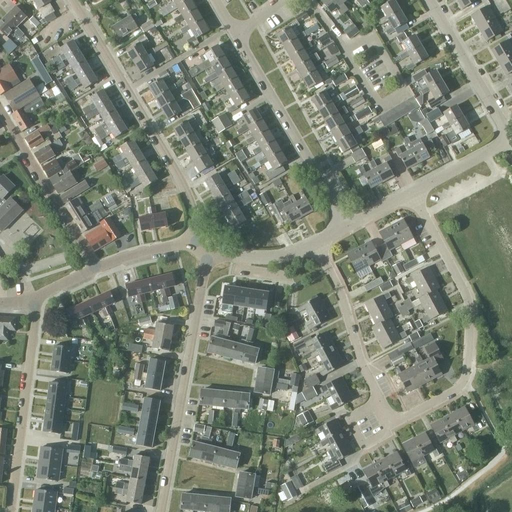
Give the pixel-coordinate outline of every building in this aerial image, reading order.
[(32,0),(38,10),(39,9),(44,18),(53,13),(55,12),(49,3),(50,2),(49,0),(32,0)] [(154,0),(153,0),(146,4),(150,10),(157,5),(154,0)] [(176,7),(187,0),(172,0),(174,2),(160,11),(163,17),(170,13),(177,8),(176,7)] [(183,17),(196,9),(190,0),(187,0),(176,7),(177,8),(181,15),(174,20),(176,24),(184,19),(183,17)] [(341,15),(344,13),(333,0),(319,0),(331,13),(336,9),(341,15)] [(342,4),(347,0),(333,0),(344,13),(347,10),(342,4)] [(355,0),(363,10),(367,7),(360,0),(347,0),(355,0)] [(387,19),(400,11),(394,0),(381,8),(386,17),(379,21),(381,25),(388,21),(387,19)] [(456,0),(462,9),(477,0),(456,0)] [(478,29),(495,19),(488,6),(470,16),(478,29)] [(16,27),(26,18),(15,7),(5,17),(16,27)] [(189,28),(203,20),(196,9),(183,17),(184,19),(188,26),(180,30),(182,34),(190,30),(189,28)] [(298,23),(309,17),(306,11),(295,17),(298,23)] [(392,28),(385,32),(387,36),(395,31),(395,30),(405,23),(407,22),(400,11),(387,19),(388,21),(392,28)] [(139,21),(135,14),(131,17),(130,16),(112,27),(119,39),(137,28),(134,23),(139,21)] [(36,28),(41,24),(33,16),(29,20),(36,28)] [(24,35),(16,27),(5,17),(0,21),(0,30),(6,37),(12,31),(20,39),(24,35)] [(495,19),(478,29),(485,42),(503,32),(495,19)] [(151,29),(154,27),(151,20),(139,27),(143,33),(151,29)] [(189,28),(190,30),(194,37),(186,41),(189,45),(191,44),(193,47),(199,43),(196,39),(209,31),(203,20),(189,28)] [(296,37),(299,35),(295,28),(299,26),(297,22),(289,26),(290,28),(276,35),(283,46),(297,38),(296,37)] [(395,31),(397,34),(408,28),(405,23),(395,30),(395,31)] [(319,29),(317,24),(304,32),(306,36),(319,29)] [(353,24),(344,32),(350,39),(359,32),(353,24)] [(303,49),(302,47),(298,41),(305,36),(303,32),(299,35),(296,37),(297,38),(283,46),(289,57),(303,49)] [(396,38),(399,43),(407,38),(404,33),(396,38)] [(320,44),(329,38),(326,34),(318,39),(320,42),(320,44)] [(408,54),(421,46),(415,35),(401,43),(406,52),(399,56),(402,60),(409,56),(408,54)] [(147,54),(146,53),(141,46),(149,42),(146,38),(139,42),(139,44),(127,51),(133,62),(147,54)] [(8,55),(17,47),(10,39),(2,46),(8,55)] [(309,60),(308,58),(304,51),(320,42),(318,39),(310,43),(309,43),(302,47),(303,49),(289,57),(296,68),(309,60)] [(498,63),(511,54),(511,47),(508,40),(490,50),(498,63)] [(55,66),(62,62),(66,59),(79,51),(73,41),(60,49),(63,54),(45,65),(48,70),(55,65),(55,66)] [(168,45),(165,41),(153,49),(155,53),(168,45)] [(331,55),(337,52),(332,43),(326,47),(331,55)] [(211,65),(224,57),(218,46),(204,54),(208,60),(188,72),(192,78),(204,71),(212,66),(211,65)] [(408,54),(409,56),(413,63),(406,67),(408,71),(416,66),(415,65),(428,58),(421,46),(408,54)] [(171,60),(175,57),(168,47),(165,49),(171,60)] [(147,54),(133,62),(140,73),(153,65),(152,64),(148,57),(151,55),(155,53),(153,49),(146,53),(147,54)] [(72,69),(85,61),(79,51),(66,59),(72,69)] [(316,70),(315,69),(312,65),(320,60),(316,53),(308,58),(309,60),(296,68),(302,78),(316,70)] [(511,54),(498,63),(505,76),(511,72),(511,54)] [(327,69),(339,62),(335,56),(324,63),(327,69)] [(217,75),(231,67),(224,57),(211,65),(212,66),(216,73),(204,80),(206,84),(218,77),(217,75)] [(78,79),(91,71),(85,61),(72,69),(78,79)] [(62,62),(55,66),(58,71),(65,66),(62,62)] [(20,82),(9,64),(0,69),(0,95),(10,89),(20,82)] [(35,68),(38,74),(45,70),(42,64),(35,68)] [(316,70),(302,78),(309,89),(322,81),(317,73),(325,68),(322,64),(315,69),(316,70)] [(172,68),(173,69),(176,75),(181,72),(177,65),(172,68)] [(223,86),(237,78),(231,67),(217,75),(218,77),(222,84),(214,88),(217,92),(224,88),(223,86)] [(429,89),(442,81),(435,70),(427,75),(424,70),(412,77),(415,83),(422,78),(427,87),(420,91),(423,95),(430,91),(429,89)] [(91,71),(78,79),(75,81),(77,86),(81,84),(85,90),(97,82),(91,71)] [(168,90),(167,89),(163,82),(170,78),(168,74),(160,78),(161,79),(148,87),(155,98),(168,90)] [(335,87),(347,80),(344,74),(332,81),(335,87)] [(65,81),(68,86),(75,81),(72,77),(65,81)] [(230,97),(243,89),(237,78),(223,86),(224,88),(228,94),(221,99),(223,103),(231,98),(230,97)] [(34,88),(29,79),(3,95),(14,112),(39,96),(47,90),(43,83),(34,88)] [(174,84),(177,88),(185,83),(183,79),(174,84)] [(77,86),(75,81),(68,86),(71,90),(78,86),(77,86)] [(429,89),(430,91),(434,98),(427,102),(431,110),(446,101),(443,96),(449,93),(442,81),(429,89)] [(174,101),(174,100),(169,93),(177,88),(174,84),(167,89),(168,90),(155,98),(161,109),(174,101)] [(331,102),(330,101),(326,94),(334,89),(331,85),(323,90),(324,91),(311,99),(318,110),(331,102)] [(346,99),(358,91),(355,86),(343,93),(346,99)] [(230,97),(231,98),(235,105),(227,110),(229,113),(237,109),(237,107),(250,100),(243,89),(230,97)] [(92,111),(96,108),(109,101),(103,90),(90,98),(93,103),(89,106),(92,111)] [(174,101),(161,109),(168,120),(181,112),(176,104),(183,99),(181,95),(174,100),(174,101)] [(337,113),(336,111),(332,105),(340,100),(338,96),(330,101),(331,102),(318,110),(324,121),(337,113)] [(353,109),(365,102),(362,96),(349,104),(353,109)] [(408,99),(414,110),(419,107),(413,96),(408,99)] [(26,116),(44,105),(39,97),(22,109),(11,115),(21,132),(32,126),(26,116)] [(189,101),(194,110),(199,107),(201,105),(196,97),(189,101)] [(409,113),(414,110),(408,99),(403,102),(409,113)] [(85,115),(88,120),(99,113),(102,118),(115,111),(109,101),(96,108),(92,111),(85,115)] [(206,112),(211,109),(207,101),(201,105),(206,112)] [(404,116),(409,113),(403,102),(398,105),(404,116)] [(399,118),(404,116),(398,105),(393,108),(399,118)] [(449,124),(463,117),(456,105),(443,113),(448,122),(441,126),(443,130),(450,126),(449,124)] [(85,115),(92,111),(89,106),(82,110),(85,115)] [(344,124),(343,122),(340,118),(348,113),(344,107),(336,111),(337,113),(324,121),(330,132),(344,124)] [(368,107),(354,115),(357,121),(372,113),(368,107)] [(394,121),(399,118),(393,108),(388,111),(394,121)] [(248,128),(262,120),(255,109),(242,117),(246,123),(240,127),(241,128),(236,131),(239,136),(249,130),(248,128)] [(425,119),(418,109),(407,116),(410,121),(418,123),(425,119)] [(430,122),(441,115),(438,109),(427,116),(430,122)] [(97,135),(121,121),(115,111),(102,118),(105,124),(94,130),(97,135)] [(389,124),(394,121),(388,111),(383,114),(389,124)] [(214,128),(228,119),(225,113),(211,122),(214,128)] [(384,127),(389,124),(383,114),(378,117),(384,127)] [(193,132),(192,131),(188,124),(195,120),(193,116),(185,120),(186,122),(173,129),(180,140),(193,132)] [(350,134),(349,133),(345,126),(353,121),(350,117),(343,122),(344,124),(330,132),(337,142),(350,134)] [(449,124),(450,126),(454,133),(447,137),(450,141),(457,137),(456,135),(469,128),(463,117),(449,124)] [(426,118),(419,122),(427,135),(434,131),(426,118)] [(228,119),(214,128),(218,134),(232,126),(228,119)] [(255,139),(268,131),(262,120),(248,128),(249,130),(253,136),(246,141),(248,145),(256,140),(255,139)] [(121,121),(97,135),(100,140),(111,133),(115,139),(127,131),(121,121)] [(58,131),(52,122),(47,125),(24,139),(31,149),(44,141),(41,137),(51,131),(53,135),(58,131)] [(200,143),(199,142),(195,135),(202,131),(199,127),(192,131),(193,132),(180,140),(186,151),(200,143)] [(378,131),(382,138),(390,134),(387,127),(378,131)] [(350,134),(337,142),(343,153),(350,149),(357,145),(351,137),(359,132),(357,128),(349,133),(350,134)] [(261,149),(274,141),(268,131),(255,139),(256,140),(259,147),(252,152),(254,156),(262,151),(261,149)] [(444,147),(450,144),(444,135),(439,138),(444,147)] [(97,149),(103,145),(97,136),(91,139),(97,149)] [(83,140),(85,145),(88,145),(92,142),(89,137),(83,140)] [(206,154),(205,153),(201,146),(208,141),(206,137),(199,142),(200,143),(186,151),(193,162),(206,154)] [(411,150),(418,164),(429,158),(426,151),(434,147),(430,140),(422,144),(419,138),(410,143),(407,138),(403,140),(405,144),(409,151),(411,150)] [(228,149),(236,144),(232,139),(225,144),(228,149)] [(58,148),(62,146),(59,140),(49,146),(34,155),(40,165),(55,156),(52,152),(58,148)] [(115,164),(139,150),(133,140),(120,148),(123,153),(112,160),(115,164)] [(267,160),(281,152),(274,141),(261,149),(262,151),(266,158),(258,162),(261,166),(268,162),(267,160)] [(353,154),(360,150),(357,145),(350,149),(353,154)] [(411,150),(409,151),(402,155),(398,147),(394,149),(398,157),(399,157),(407,170),(418,164),(411,150)] [(206,154),(193,162),(199,173),(213,165),(207,156),(215,152),(212,148),(205,153),(206,154)] [(355,163),(365,156),(361,149),(360,150),(353,154),(350,155),(355,163)] [(132,168),(145,160),(139,150),(115,164),(118,169),(129,163),(132,168)] [(246,159),(241,151),(235,154),(240,162),(246,159)] [(267,160),(268,162),(272,168),(264,173),(269,181),(285,171),(282,166),(287,163),(281,152),(267,160)] [(57,175),(59,178),(70,172),(70,171),(84,163),(78,154),(72,158),(74,161),(66,166),(61,169),(56,160),(42,168),(48,179),(57,174),(57,175)] [(375,169),(382,183),(393,177),(390,170),(395,167),(389,157),(384,160),(386,163),(377,168),(373,161),(369,163),(373,170),(375,169)] [(97,172),(108,166),(104,159),(93,166),(97,172)] [(122,188),(151,170),(145,160),(132,168),(135,173),(119,183),(122,188)] [(247,172),(252,169),(248,162),(242,165),(247,172)] [(375,169),(373,170),(366,174),(362,166),(358,169),(362,176),(363,176),(370,189),(382,183),(375,169)] [(151,170),(122,188),(123,189),(124,189),(126,192),(141,183),(144,188),(157,181),(151,170)] [(231,180),(237,176),(234,171),(228,175),(231,180)] [(59,178),(57,175),(49,179),(58,195),(77,183),(70,173),(60,179),(59,178)] [(204,182),(211,192),(223,184),(217,174),(204,182)] [(0,230),(1,232),(22,211),(10,199),(6,202),(2,199),(14,187),(3,176),(0,179),(0,230)] [(237,176),(231,180),(234,185),(240,181),(237,176)] [(254,185),(260,182),(257,176),(255,177),(251,179),(254,185)] [(64,204),(89,188),(85,181),(60,197),(64,204)] [(511,182),(496,190),(499,195),(457,215),(470,243),(479,239),(481,245),(491,240),(511,283),(511,296),(494,305),(511,343),(511,182)] [(217,202),(229,194),(223,184),(211,192),(217,202)] [(243,200),(249,196),(246,191),(239,195),(242,200),(243,200)] [(271,203),(265,192),(259,195),(265,206),(271,203)] [(229,194),(217,202),(223,212),(235,204),(236,205),(242,200),(239,195),(232,199),(229,194)] [(294,204),(301,218),(313,212),(305,198),(296,203),(293,195),(288,198),(290,200),(292,205),(294,204)] [(252,201),(249,196),(243,200),(246,205),(252,201)] [(108,204),(105,197),(100,200),(104,206),(108,204)] [(81,219),(89,214),(78,198),(65,206),(69,212),(77,225),(82,221),(81,219)] [(272,205),(281,223),(288,220),(290,224),(301,218),(294,204),(292,205),(290,200),(283,204),(281,201),(277,203),(277,202),(272,205)] [(117,207),(114,201),(106,205),(110,211),(117,207)] [(92,213),(97,210),(103,207),(99,202),(89,208),(92,213)] [(235,204),(223,212),(229,222),(242,215),(236,205),(235,204)] [(151,208),(155,229),(168,226),(165,213),(156,215),(154,207),(151,208)] [(141,231),(155,229),(151,208),(147,209),(148,216),(139,218),(141,231)] [(82,221),(77,225),(82,233),(99,222),(98,221),(102,219),(97,211),(90,215),(89,215),(89,214),(81,219),(82,221)] [(94,252),(121,236),(116,228),(109,218),(100,223),(102,226),(85,236),(94,252)] [(390,225),(401,245),(401,244),(404,250),(416,244),(413,238),(402,219),(390,225)] [(389,251),(401,245),(390,225),(378,232),(385,243),(380,246),(387,260),(392,257),(389,251)] [(387,260),(380,246),(375,249),(370,241),(358,247),(368,266),(380,260),(381,262),(387,260)] [(368,266),(358,247),(346,253),(359,279),(372,272),(368,266)] [(405,271),(419,264),(416,259),(403,266),(405,271)] [(397,276),(404,272),(399,263),(392,266),(397,276)] [(417,287),(434,278),(428,267),(411,276),(405,280),(407,284),(414,281),(417,287)] [(160,277),(165,297),(170,296),(168,288),(175,286),(175,283),(172,274),(160,277)] [(162,298),(165,297),(160,277),(149,280),(152,292),(160,290),(162,298)] [(366,292),(383,283),(380,278),(364,286),(366,292)] [(436,290),(440,288),(434,278),(417,287),(422,297),(436,290)] [(144,294),(152,292),(149,280),(137,283),(142,303),(146,302),(144,294)] [(390,283),(389,281),(379,287),(381,292),(392,287),(390,283)] [(138,304),(142,303),(137,283),(125,285),(128,298),(136,296),(138,304)] [(225,286),(222,304),(233,306),(236,288),(225,286)] [(236,288),(233,306),(244,308),(246,290),(236,288)] [(246,290),(244,308),(254,309),(257,291),(246,290)] [(442,300),(436,290),(422,297),(419,299),(424,310),(442,300)] [(110,291),(99,296),(108,315),(112,313),(108,306),(115,303),(110,291)] [(257,291),(254,309),(266,311),(268,293),(257,291)] [(370,315),(387,306),(384,301),(390,297),(388,293),(382,296),(364,305),(370,315)] [(105,317),(108,315),(99,296),(88,301),(93,313),(101,309),(105,317)] [(309,316),(325,308),(319,297),(317,298),(316,296),(315,296),(311,297),(311,299),(312,301),(297,308),(300,313),(306,310),(309,316)] [(179,308),(178,302),(175,302),(174,297),(168,298),(171,310),(179,308)] [(442,300),(424,310),(427,315),(421,319),(423,323),(430,320),(447,311),(442,300)] [(86,316),(93,313),(88,301),(77,306),(86,325),(89,324),(86,316)] [(82,327),(86,325),(77,306),(66,311),(71,323),(78,320),(82,327)] [(389,319),(393,317),(387,306),(370,315),(375,326),(389,319)] [(130,320),(136,318),(132,307),(126,310),(130,320)] [(325,308),(309,316),(313,323),(307,326),(309,331),(331,319),(325,308)] [(15,331),(16,318),(0,317),(0,340),(7,340),(8,331),(15,331)] [(140,327),(151,324),(149,317),(138,320),(140,327)] [(395,329),(389,319),(375,326),(372,327),(377,338),(395,329)] [(224,328),(225,322),(215,320),(214,327),(224,328)] [(418,329),(423,327),(419,320),(414,322),(418,329)] [(144,334),(171,339),(173,326),(162,324),(163,322),(158,321),(158,323),(157,323),(155,331),(145,329),(144,334)] [(395,329),(377,338),(383,349),(400,340),(400,339),(406,336),(404,332),(398,335),(395,329)] [(316,351),(332,343),(326,332),(312,339),(310,336),(292,346),(295,352),(306,346),(307,348),(313,344),(316,351)] [(412,342),(420,338),(417,332),(408,336),(412,342)] [(294,333),(288,336),(291,342),(297,339),(294,333)] [(171,339),(144,334),(143,339),(154,341),(152,349),(153,349),(153,351),(157,352),(158,350),(168,352),(171,339)] [(412,343),(415,348),(432,339),(430,334),(412,343)] [(250,342),(252,336),(247,335),(245,341),(248,342),(242,361),(254,364),(258,350),(251,348),(252,343),(250,342)] [(220,355),(223,341),(212,338),(208,352),(220,355)] [(245,341),(241,339),(240,345),(235,344),(231,358),(242,361),(248,342),(245,341)] [(231,358),(235,344),(223,341),(220,355),(231,358)] [(421,363),(430,381),(442,374),(435,362),(443,358),(435,342),(424,347),(429,358),(423,362),(421,363)] [(322,362),(338,354),(332,343),(316,351),(310,354),(313,359),(319,355),(322,362)] [(395,350),(398,356),(402,354),(413,349),(410,343),(395,350)] [(54,346),(52,358),(70,361),(72,348),(54,346)] [(338,354),(322,362),(326,369),(320,372),(322,377),(344,365),(338,354)] [(398,356),(390,360),(393,366),(405,360),(402,354),(398,356)] [(421,363),(423,362),(420,356),(415,359),(418,364),(409,369),(419,386),(430,381),(421,363)] [(68,373),(70,361),(52,358),(51,371),(68,373)] [(148,374),(162,377),(165,362),(151,360),(148,374)] [(135,372),(142,373),(144,365),(136,364),(135,372)] [(301,372),(307,369),(304,364),(298,367),(301,372)] [(271,383),(276,384),(287,385),(288,381),(278,379),(279,372),(259,368),(257,380),(271,383)] [(419,386),(409,369),(401,373),(398,368),(393,370),(396,376),(398,375),(407,393),(419,386)] [(133,380),(141,381),(142,373),(135,372),(133,380)] [(298,387),(300,375),(291,373),(289,385),(293,386),(298,387)] [(162,377),(148,374),(145,389),(159,391),(162,377)] [(308,389),(319,383),(315,375),(304,381),(308,389)] [(331,397),(347,388),(341,377),(320,388),(322,393),(328,390),(331,397)] [(276,384),(271,383),(257,380),(254,392),(269,395),(270,388),(286,390),(287,386),(276,384)] [(47,395),(65,398),(67,385),(49,383),(47,395)] [(305,401),(317,395),(312,387),(301,393),(305,401)] [(347,388),(331,397),(335,403),(329,407),(331,411),(353,400),(347,388)] [(212,406),(213,391),(201,390),(200,405),(212,406)] [(224,407),(225,392),(213,391),(212,406),(224,407)] [(236,408),(237,393),(225,392),(224,407),(236,408)] [(237,393),(236,408),(247,409),(249,395),(237,393)] [(301,393),(297,395),(296,406),(305,401),(301,393)] [(65,398),(47,395),(46,407),(64,409),(65,398)] [(157,413),(160,401),(145,398),(143,410),(157,413)] [(266,410),(268,400),(260,399),(258,409),(266,410)] [(44,419),(62,421),(64,409),(46,407),(44,419)] [(453,413),(462,431),(471,426),(474,432),(478,429),(475,424),(474,424),(464,407),(453,413)] [(141,422),(155,425),(157,413),(143,410),(141,422)] [(297,416),(303,427),(313,422),(308,410),(297,416)] [(454,435),(462,431),(453,413),(442,419),(451,437),(449,438),(452,443),(457,441),(454,435)] [(44,419),(43,431),(60,434),(62,421),(44,419)] [(326,438),(342,430),(336,419),(314,430),(316,435),(322,432),(326,438)] [(440,443),(449,438),(451,437),(442,419),(430,425),(440,443)] [(139,433),(153,436),(155,425),(141,422),(139,433)] [(204,434),(205,426),(195,424),(194,432),(204,434)] [(332,450),(347,441),(342,430),(326,438),(320,441),(322,446),(328,443),(332,449),(332,450)] [(136,445),(151,448),(153,436),(139,433),(136,445)] [(209,439),(210,435),(205,433),(204,437),(202,436),(200,444),(193,442),(189,457),(201,460),(206,440),(208,441),(209,439)] [(413,439),(423,456),(431,452),(434,457),(439,455),(436,449),(434,450),(425,433),(413,439)] [(291,445),(301,440),(298,434),(288,439),(291,445)] [(212,463),(216,448),(210,447),(212,440),(209,439),(208,441),(206,440),(201,460),(212,463)] [(231,447),(233,440),(228,439),(227,446),(229,446),(228,451),(224,466),(236,469),(239,454),(232,453),(234,447),(231,447)] [(417,460),(423,456),(413,439),(402,445),(411,462),(414,468),(420,465),(417,460)] [(332,450),(332,449),(327,452),(331,459),(329,460),(330,461),(323,465),(327,474),(342,466),(339,460),(353,453),(347,441),(332,450)] [(110,446),(109,452),(119,454),(118,456),(125,458),(127,449),(110,446)] [(60,466),(62,450),(41,447),(39,463),(60,466)] [(224,466),(228,451),(216,448),(212,463),(224,466)] [(385,458),(395,476),(403,471),(406,477),(411,474),(408,469),(406,470),(397,452),(385,458)] [(132,467),(147,470),(149,458),(135,455),(133,461),(121,459),(120,465),(132,467)] [(386,481),(395,476),(385,458),(374,464),(384,482),(382,483),(384,488),(389,486),(386,481)] [(60,466),(39,463),(36,478),(58,481),(60,466)] [(374,497),(384,488),(382,483),(384,482),(374,464),(363,470),(372,487),(369,489),(374,497)] [(145,481),(147,470),(132,467),(120,465),(119,471),(131,473),(130,479),(145,481)] [(459,481),(469,476),(465,470),(456,475),(459,481)] [(238,485),(253,487),(258,488),(260,476),(255,475),(240,473),(238,485)] [(303,486),(297,475),(290,478),(296,490),(303,486)] [(143,493),(145,481),(130,479),(129,484),(117,482),(116,488),(143,493)] [(264,489),(274,491),(276,483),(266,481),(264,489)] [(287,501),(297,496),(290,481),(280,486),(287,501)] [(251,499),(253,487),(238,485),(236,497),(251,499)] [(361,503),(369,499),(362,485),(354,489),(361,503)] [(141,505),(143,493),(116,488),(115,494),(127,497),(126,502),(141,505)] [(431,500),(440,496),(436,488),(427,493),(431,500)] [(55,508),(57,493),(35,490),(33,505),(55,508)] [(188,510),(193,510),(195,496),(182,494),(181,509),(188,510)] [(205,511),(206,497),(195,496),(193,510),(205,511)] [(216,511),(218,498),(206,497),(205,511),(209,511),(216,511)] [(413,508),(422,503),(419,497),(410,502),(413,508)] [(228,511),(230,499),(218,498),(216,511),(228,511)] [(400,511),(404,511),(411,509),(408,502),(397,506),(400,511)]
